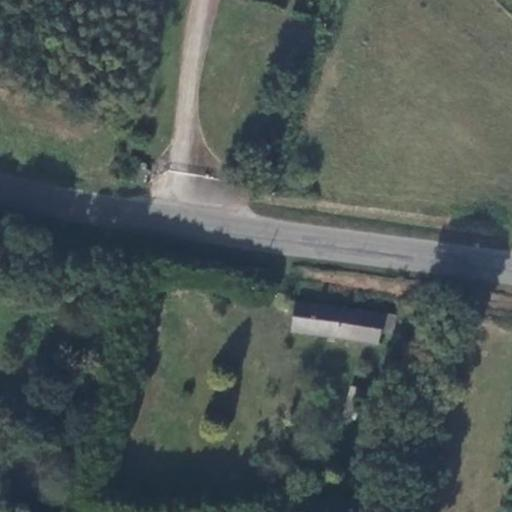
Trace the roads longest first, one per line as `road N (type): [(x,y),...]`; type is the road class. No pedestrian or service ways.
road 1 (tertiary): [(0,189),(190,224),(511,266)]
road 2 (unclassified): [(360,511),(406,331)]
